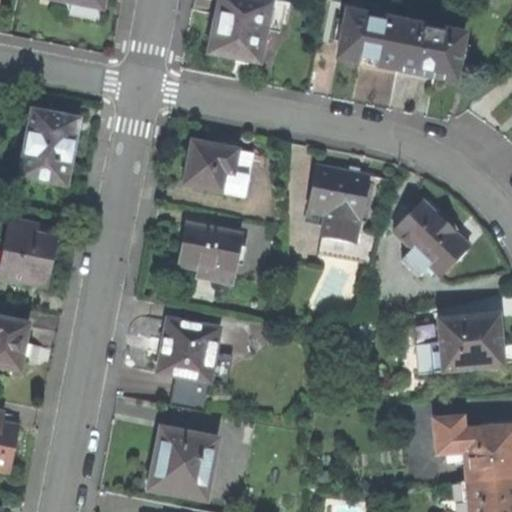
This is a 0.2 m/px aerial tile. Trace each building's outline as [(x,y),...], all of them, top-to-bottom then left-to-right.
[(267,0),(267,4),(247,0),(217,0),(207,54),(238,60),(258,64),(264,29),(277,32),(283,1),(278,0),(267,0)] [(346,12),(337,59),(358,63),(396,71),(406,24),(346,12)] [(464,36),(406,24),(396,71),(421,76),(454,82),(464,36)] [(78,121),(31,112),(19,179),(65,187),(72,149),(78,121)] [(211,147),(191,143),(186,164),(184,166),(180,186),(233,196),(238,175),(232,174),(236,151),(225,149),(223,147),(218,146),(212,145),(211,147)] [(334,172),(315,169),(307,210),(307,212),(306,221),(322,225),(317,254),(371,263),(376,235),(365,233),(373,183),(367,182),(368,178),(363,177),(362,175),(346,172),(337,170),(334,172)] [(421,202),(393,230),(412,250),(406,256),(423,273),(428,266),(441,278),(467,249),(453,234),(456,229),(448,221),(439,212),(434,216),(421,202)] [(36,227),(7,221),(4,239),(0,258),(0,281),(21,285),(22,283),(46,288),(51,261),(54,239),(36,236),(36,227)] [(240,237),(185,227),(182,245),(178,266),(198,270),(196,280),(230,286),(231,275),(234,275),(240,237)] [(0,305),(0,319),(13,322),(16,309),(0,305)] [(497,317),(439,321),(440,340),(443,372),(443,373),(501,367),(500,365),(503,365),(501,346),(499,345),(498,335),(497,317)] [(0,319),(0,368),(19,372),(22,356),(27,357),(28,350),(29,345),(24,344),(28,325),(13,322),(0,319)] [(218,330),(166,321),(162,345),(157,373),(209,382),(214,351),(218,330)] [(432,372),(443,372),(440,340),(429,341),(432,372)] [(222,353),(214,351),(209,382),(216,384),(222,353)] [(4,414),(0,413),(0,471),(10,474),(15,445),(18,427),(2,424),(4,414)] [(460,420),(432,423),(436,456),(464,454),(466,483),(511,479),(511,427),(461,433),(460,420)] [(149,490),(205,500),(216,440),(160,430),(155,457),(149,490)] [(511,511),(511,479),(466,483),(455,484),(455,492),(449,502),(444,511),(511,511)]
